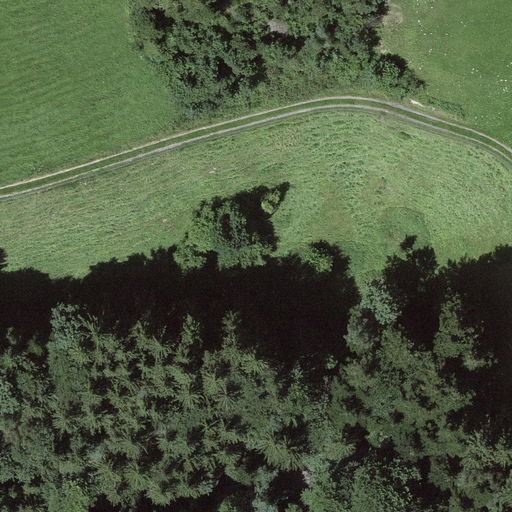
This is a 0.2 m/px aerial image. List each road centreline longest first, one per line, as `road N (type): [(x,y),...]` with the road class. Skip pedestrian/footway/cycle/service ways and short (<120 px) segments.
road 1 (track): [(0,187),(334,100),(407,111),(511,162)]
road 2 (track): [(34,511),(281,465),(308,477),(333,511)]
